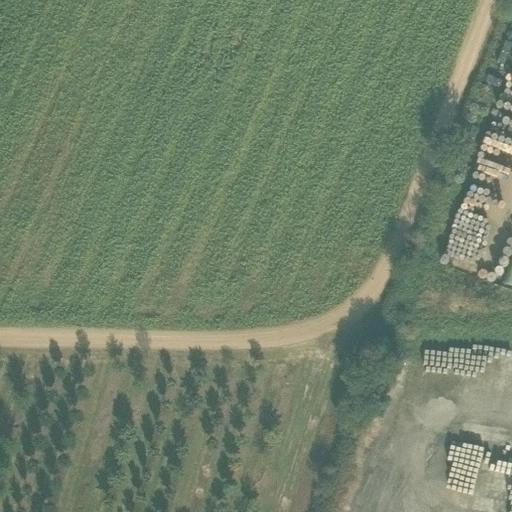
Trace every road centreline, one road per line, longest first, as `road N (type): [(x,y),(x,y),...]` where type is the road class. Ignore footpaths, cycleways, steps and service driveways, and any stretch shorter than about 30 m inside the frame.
road 1 (track): [(499,0),(364,354),(0,346)]
road 2 (track): [(364,354),(305,511)]
road 3 (unknown): [(511,354),(364,354)]
